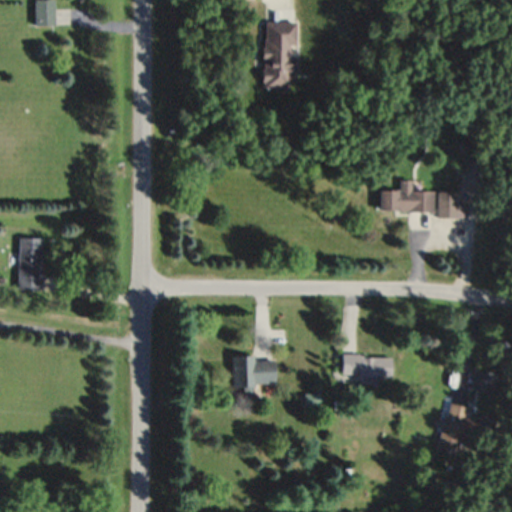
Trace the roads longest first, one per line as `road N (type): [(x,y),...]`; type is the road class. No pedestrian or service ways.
road 1 (tertiary): [(141,0),(137,511)]
road 2 (residential): [(140,294),(427,297),(511,308)]
